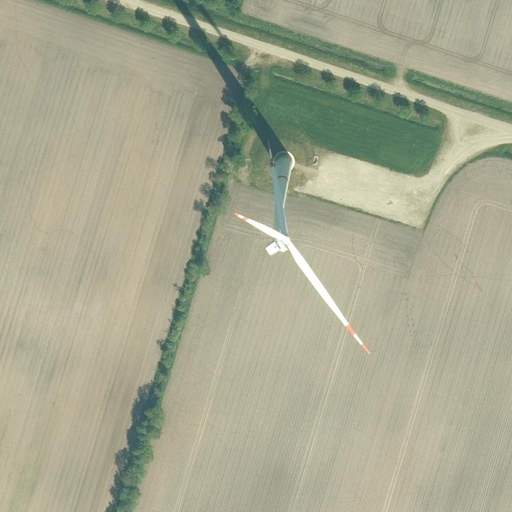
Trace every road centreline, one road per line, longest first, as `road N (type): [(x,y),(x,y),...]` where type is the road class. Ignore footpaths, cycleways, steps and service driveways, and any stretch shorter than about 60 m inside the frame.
road 1 (track): [(511,127),(125,0)]
road 2 (track): [(285,127),(370,152),(414,134),(429,100)]
